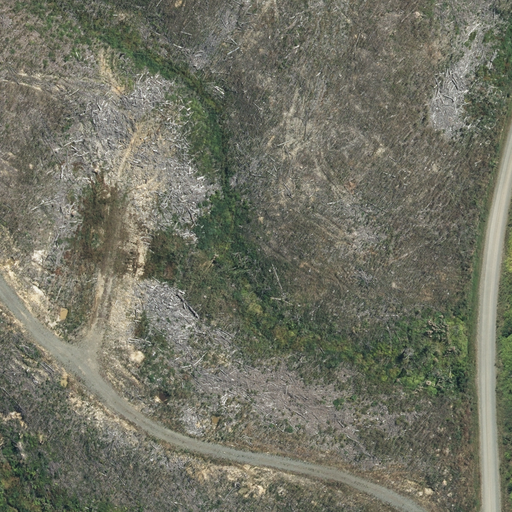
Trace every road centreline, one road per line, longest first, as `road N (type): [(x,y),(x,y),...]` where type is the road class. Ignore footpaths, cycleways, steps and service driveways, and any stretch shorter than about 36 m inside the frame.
road 1 (track): [(415,511),(326,490),(133,401),(0,279)]
road 2 (track): [(491,511),(499,205),(511,129)]
